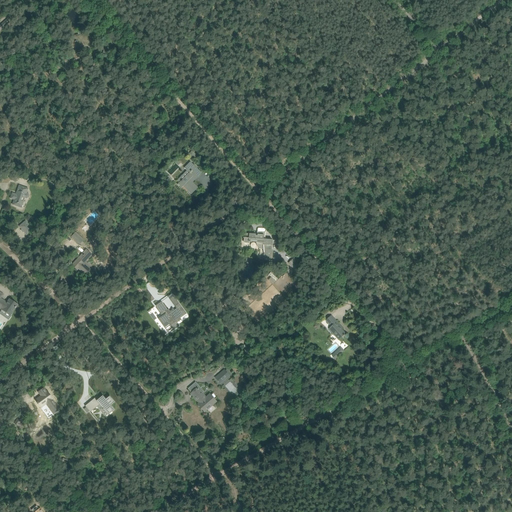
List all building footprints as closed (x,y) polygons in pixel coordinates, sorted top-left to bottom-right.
[(0,25),(0,31),(10,23),(7,19),(0,25)] [(69,36),(62,45),(69,52),(73,48),(86,46),(90,49),(96,42),(86,35),(69,36)] [(202,173),(194,166),(190,162),(184,168),(189,173),(178,184),(181,188),(184,185),(189,190),(188,191),(191,194),(198,188),(191,181),(196,177),(197,178),(202,173)] [(12,193),(11,198),(14,200),(13,205),(17,206),(18,204),(22,205),(25,198),(26,199),(28,198),(29,196),(29,193),(27,193),(28,189),(19,185),(16,194),(12,193)] [(25,221),(19,226),(27,235),(33,229),(25,221)] [(75,232),(71,237),(80,245),(84,240),(75,232)] [(243,238),(245,238),(244,242),(249,243),(249,241),(256,242),(256,243),(256,245),(258,247),(259,248),(260,249),(262,249),(264,249),(265,258),(265,259),(265,260),(272,260),(273,250),(272,250),(272,239),(265,239),(265,232),(257,232),(257,235),(245,234),(244,238),(243,238)] [(86,250),(76,261),(72,265),(76,269),(77,267),(83,273),(82,273),(83,273),(85,275),(90,269),(83,263),(91,254),(86,250)] [(296,269),(301,264),(295,258),(290,263),(296,269)] [(272,284),(277,279),(273,275),(267,280),(272,284)] [(0,308),(2,310),(6,312),(4,315),(4,317),(8,320),(12,315),(11,315),(15,309),(18,305),(9,299),(6,304),(0,300),(0,298),(3,295),(0,292),(0,308)] [(161,301),(155,306),(157,308),(160,313),(162,316),(159,318),(158,319),(159,319),(163,323),(167,320),(170,324),(174,330),(179,326),(177,323),(181,320),(180,318),(186,314),(179,303),(175,306),(175,307),(176,309),(174,310),(173,308),(172,309),(171,310),(172,311),(171,312),(170,311),(168,309),(167,310),(162,302),(161,301)] [(329,329),(339,340),(344,336),(345,335),(346,334),(339,326),(340,325),(331,316),(328,319),(326,321),(331,327),(329,329)] [(341,347),(332,356),(335,360),(345,351),(341,347)] [(224,370),(215,378),(220,384),(230,376),(224,370)] [(206,397),(201,391),(197,388),(191,394),(199,403),(198,405),(204,412),(216,402),(210,394),(206,397)] [(47,392),(46,393),(44,389),(39,392),(42,396),(36,400),(41,407),(46,403),(51,409),(56,406),(51,399),(52,399),(47,392)] [(94,399),(85,406),(86,407),(89,411),(90,412),(97,407),(100,405),(102,408),(103,409),(102,409),(103,410),(104,410),(108,414),(112,411),(114,410),(110,405),(114,402),(109,396),(106,399),(103,396),(100,397),(101,398),(96,402),(94,399)] [(22,420),(18,417),(14,423),(20,428),(22,424),(20,422),(22,420)]
